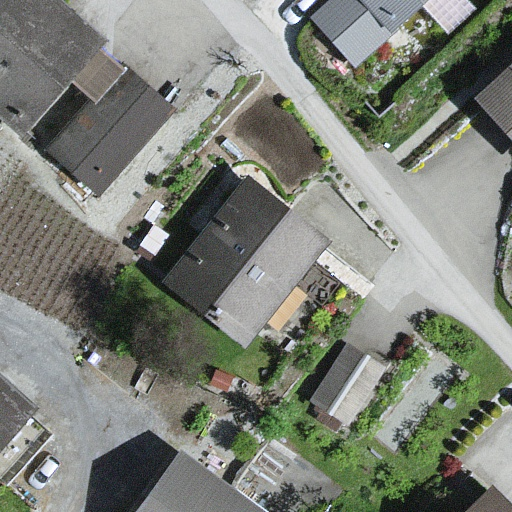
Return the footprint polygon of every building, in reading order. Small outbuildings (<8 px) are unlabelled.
[(190,114),(70,0),(29,0),(12,22),(0,12),(0,104),(52,149),(95,98),(107,110),(55,167),(115,209),(190,114)] [(312,0),(300,13),(361,74),(435,0),(312,0)] [(511,61),(478,92),(511,130),(511,61)] [(334,232),(253,167),(160,279),(248,346),(334,232)] [(387,365),(349,341),(318,395),(347,419),(387,365)] [(0,436),(30,401),(0,374),(0,436)] [(259,511),(180,448),(137,511),(259,511)] [(511,511),(511,500),(491,480),(459,511),(511,511)]
